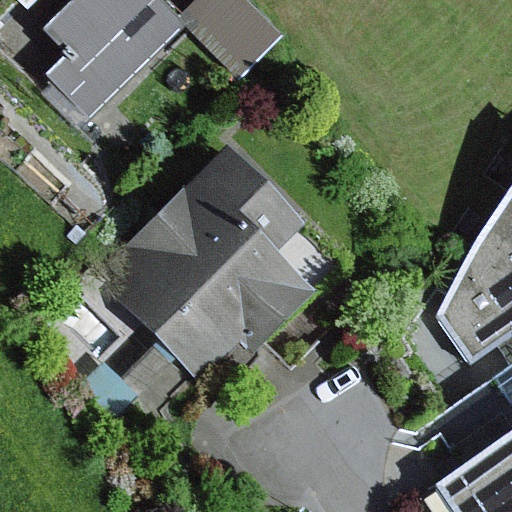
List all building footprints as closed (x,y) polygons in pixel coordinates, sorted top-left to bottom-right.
[(181,29),(151,0),(71,0),(37,34),(62,59),(42,78),(87,123),(181,29)] [(231,0),(201,0),(179,23),(238,83),(276,44),(231,0)] [(308,215),(231,142),(108,271),(229,386),(324,287),(280,245),(308,215)] [(511,184),(479,234),(435,320),(468,370),(511,339),(511,184)] [(511,511),(511,434),(431,490),(446,511),(511,511)]
